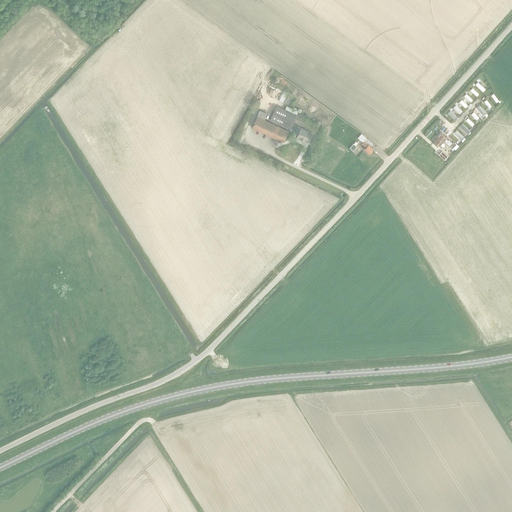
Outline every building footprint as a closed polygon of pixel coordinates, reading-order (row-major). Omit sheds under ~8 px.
[(475,84),(483,91),(485,89),(481,85),(482,84),(480,83),(480,84),(478,82),(475,84)] [(268,94),(279,100),(284,92),(273,86),(268,94)] [(479,94),(472,88),(470,90),(476,96),(479,94)] [(473,100),(467,94),(464,96),(471,102),(473,100)] [(467,105),(461,99),(459,102),(465,108),(467,105)] [(269,120),(290,129),(296,114),(276,105),(269,120)] [(462,111),(455,105),(453,108),(459,114),(462,111)] [(251,127),(284,142),(289,131),(264,120),(267,113),(259,110),(257,116),(251,127)] [(300,127),(300,128),(297,126),(295,131),(298,132),(296,136),(308,142),(312,133),(300,127)] [(463,136),(456,130),(454,133),(458,137),(457,138),(459,139),(460,138),(460,139),(463,136)] [(434,141),(439,146),(446,138),(440,132),(436,137),(437,138),(434,141)] [(450,146),(452,147),(454,145),(447,138),(446,139),(448,142),(445,145),(448,147),(450,146)] [(363,147),(370,153),(373,150),(372,149),(373,148),(367,143),(364,141),(360,145),(363,147)] [(448,157),(441,151),(439,153),(446,159),(448,157)]
